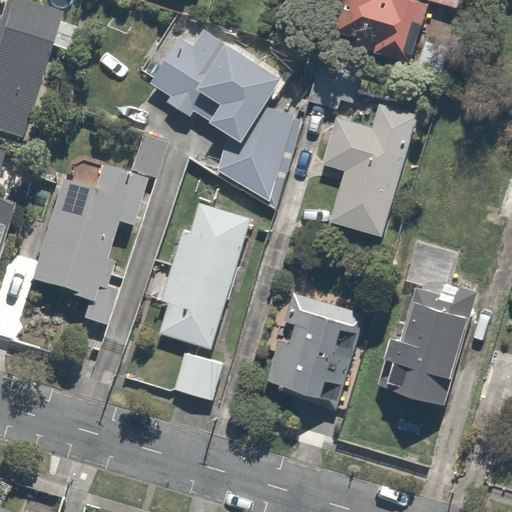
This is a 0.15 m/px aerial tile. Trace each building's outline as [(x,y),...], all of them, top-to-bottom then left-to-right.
[(421,0),(420,6),(394,0),(360,0),(349,50),(464,75),(480,0),(421,0)] [(197,54),(180,42),(174,54),(156,44),(139,78),(172,95),(166,107),(229,139),(213,171),(270,200),(303,124),(286,112),(300,86),(208,31),(197,54)] [(322,50),(315,100),(362,106),(369,56),(322,50)] [(329,174),(346,178),(336,222),(390,234),(418,109),(389,102),(383,129),(340,120),(329,174)] [(92,196),(64,187),(34,288),(89,305),(84,322),(121,333),(178,144),(144,134),(131,177),(101,168),(92,196)] [(0,189),(9,154),(0,151),(0,189)] [(511,228),(511,171),(508,170),(492,223),(511,228)] [(254,217),(205,207),(199,237),(184,234),(178,265),(157,261),(148,304),(170,309),(164,339),(226,352),(254,217)] [(0,266),(18,215),(0,208),(0,266)] [(437,311),(413,304),(401,347),(390,344),(383,368),(399,373),(390,404),(445,419),(453,391),(467,395),(488,321),(474,317),(480,295),(444,285),(437,311)] [(370,321),(295,296),(286,323),(302,328),(294,353),(277,347),(262,392),(337,417),(370,321)] [(225,366),(191,357),(182,393),(216,402),(225,366)] [(23,511),(1,502),(0,504),(0,511),(23,511)]
